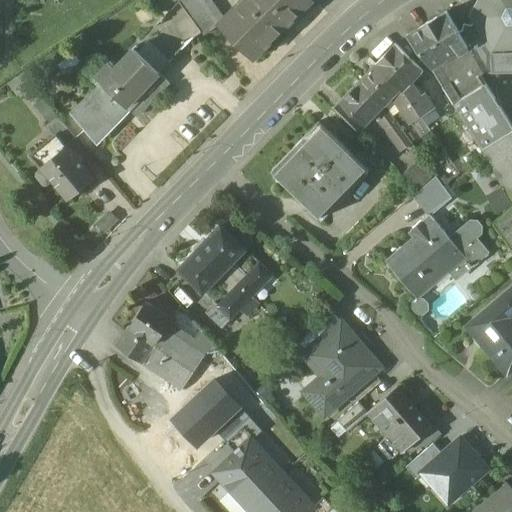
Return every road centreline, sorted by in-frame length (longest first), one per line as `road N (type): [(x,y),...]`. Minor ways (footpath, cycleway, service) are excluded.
road 1 (residential): [(215,164),(397,326),(406,359),(511,447)]
road 2 (tertiary): [(215,164),(382,0)]
road 3 (tertiary): [(0,470),(92,321)]
road 4 (tertiary): [(70,304),(0,428)]
road 5 (tertiary): [(157,220),(70,304)]
road 6 (tertiary): [(92,321),(157,220)]
